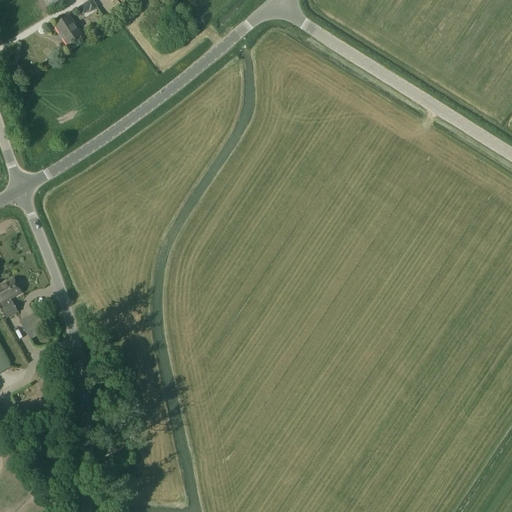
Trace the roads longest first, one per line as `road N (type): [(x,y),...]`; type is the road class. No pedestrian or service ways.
road 1 (tertiary): [(83,511),(79,369),(19,189)]
road 2 (tertiary): [(19,189),(148,106),(272,4)]
road 3 (unclassified): [(511,154),(272,4)]
